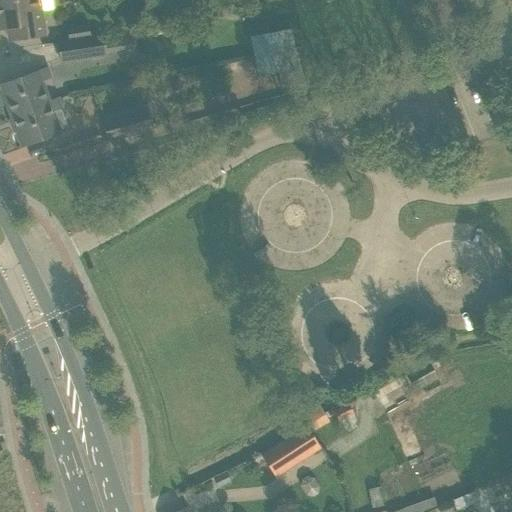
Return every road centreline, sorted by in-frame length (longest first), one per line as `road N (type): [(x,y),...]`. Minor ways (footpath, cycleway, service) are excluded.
road 1 (unclassified): [(30,270),(241,146),(294,128),(336,137),(425,178),(511,171)]
road 2 (secondary): [(117,511),(87,410),(30,270)]
road 3 (secondary): [(0,286),(84,511)]
